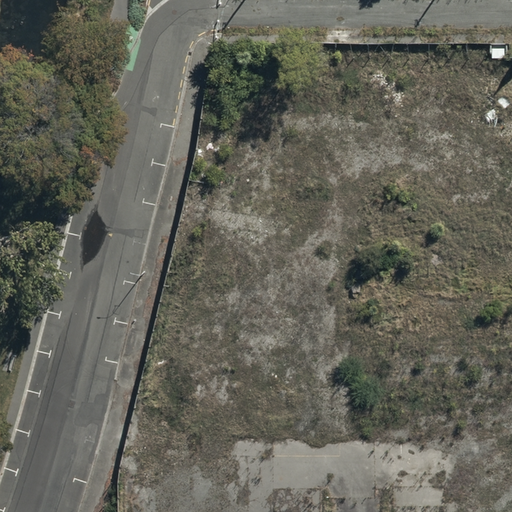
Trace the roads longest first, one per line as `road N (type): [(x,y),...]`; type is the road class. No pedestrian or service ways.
road 1 (residential): [(181,0),(159,43),(34,511)]
road 2 (track): [(179,6),(511,9)]
